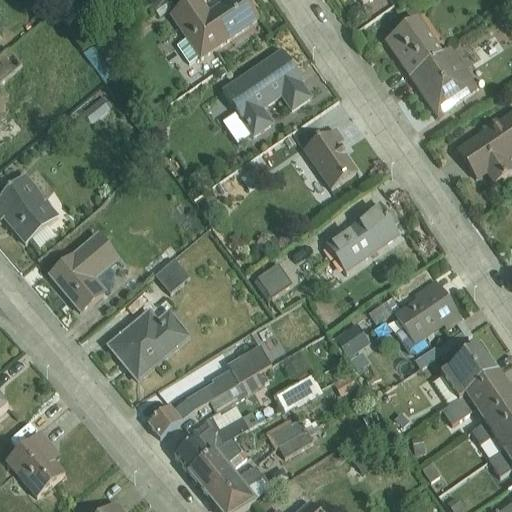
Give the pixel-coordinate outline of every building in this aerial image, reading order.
[(197,4),(171,21),(200,64),(257,25),(240,0),(229,0),(205,17),(197,4)] [(384,48),(409,83),(447,57),(422,22),(384,48)] [(221,99),(252,142),(277,125),(268,113),(281,104),(289,116),(312,100),(281,57),(221,99)] [(447,57),(409,83),(437,122),(474,96),(447,57)] [(107,110),(85,121),(91,132),(112,121),(107,110)] [(484,141),(457,157),(475,186),(486,179),(492,188),(511,175),(511,172),(506,163),(511,159),(511,122),(497,131),(496,128),(481,137),(484,141)] [(329,139),(305,156),(333,195),(357,178),(329,139)] [(26,182),(0,203),(0,220),(22,246),(32,237),(39,245),(63,225),(26,182)] [(330,249),(346,272),(397,236),(381,213),(330,249)] [(50,277),(82,315),(104,296),(94,284),(120,262),(99,237),(50,277)] [(170,244),(144,265),(152,275),(178,254),(170,244)] [(174,265),(157,280),(171,296),(188,280),(174,265)] [(277,266),(258,279),(270,297),(290,284),(277,266)] [(439,291),(395,320),(414,349),(458,321),(439,291)] [(104,347),(137,388),(195,341),(171,312),(157,323),(148,312),(104,347)] [(356,328),(336,342),(348,360),(368,347),(356,328)] [(169,406),(180,420),(270,371),(258,349),(226,367),(228,373),(169,406)] [(481,349),(449,370),(466,396),(498,375),(481,349)] [(511,395),(498,375),(466,396),(511,464),(511,395)] [(278,393),(284,410),(318,399),(312,382),(278,393)] [(169,406),(146,425),(158,439),(180,420),(169,406)] [(267,435),(282,460),(312,443),(297,418),(267,435)] [(60,458),(37,432),(2,463),(36,500),(65,474),(54,463),(60,458)] [(207,455),(195,440),(175,458),(216,511),(241,511),(255,504),(213,450),(207,455)]
